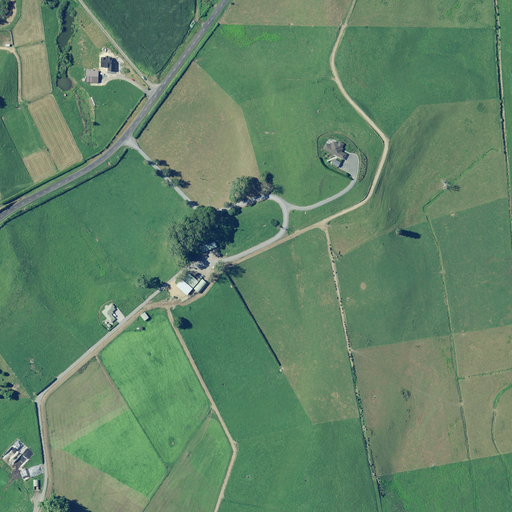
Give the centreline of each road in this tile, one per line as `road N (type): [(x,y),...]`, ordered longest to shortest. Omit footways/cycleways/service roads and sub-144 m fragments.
road 1 (track): [(223,511),(236,454),(198,390),(188,286),(256,238),(264,217),(197,208),(125,136)]
road 2 (tertiary): [(0,217),(114,148),(225,0)]
